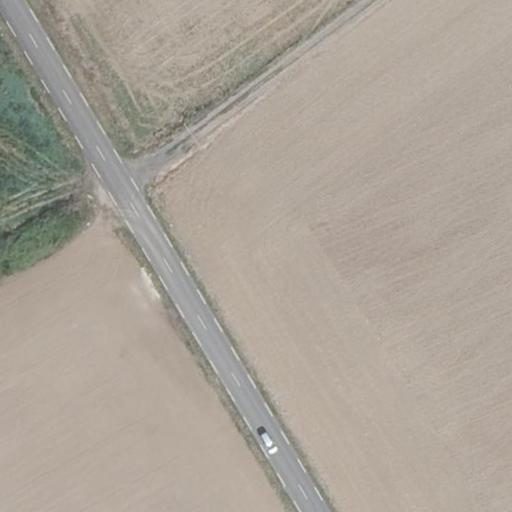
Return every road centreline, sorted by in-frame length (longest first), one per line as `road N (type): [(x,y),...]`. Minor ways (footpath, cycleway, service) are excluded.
road 1 (secondary): [(11,0),(317,511)]
road 2 (track): [(371,0),(122,184)]
